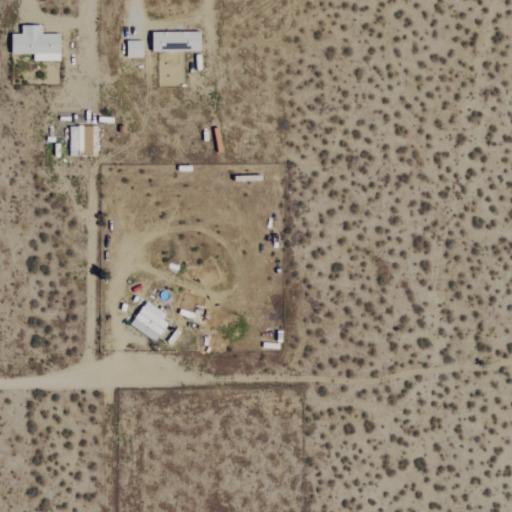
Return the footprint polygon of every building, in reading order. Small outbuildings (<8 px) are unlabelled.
[(57,61),(56,34),(39,34),(39,25),(17,26),(17,34),(6,34),(6,54),(29,54),(30,61),(57,61)] [(147,52),(196,51),(196,32),(146,32),(147,52)] [(139,41),(122,41),(122,58),(140,58),(139,41)] [(65,126),(66,156),(88,155),(87,126),(65,126)] [(127,327),(153,341),(166,315),(140,302),(127,327)]
